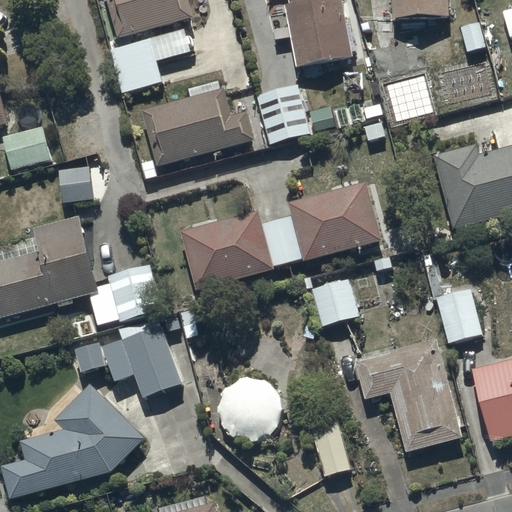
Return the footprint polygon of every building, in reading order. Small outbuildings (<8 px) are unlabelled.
[(191,0),(108,0),(118,37),(196,16),(191,0)] [(289,0),(291,4),(284,6),(297,66),(354,54),(342,0),(289,0)] [(446,20),(445,0),(388,0),(388,21),(446,20)] [(189,27),(111,49),(123,95),(164,84),(158,61),(195,51),(189,27)] [(419,41),(374,51),(384,94),(429,84),(419,41)] [(299,84),(257,95),(270,146),(312,135),(299,84)] [(225,86),(143,110),(159,166),(255,139),(248,112),(233,116),(225,86)] [(0,180),(54,164),(44,128),(0,140),(0,180)] [(511,214),(511,145),(479,153),(477,145),(434,156),(453,230),(511,214)] [(260,211),(183,231),(196,291),(276,271),(275,267),(304,259),(305,262),(383,241),(368,181),(290,201),(294,216),(263,224),(260,211)] [(0,315),(98,291),(80,215),(35,226),(37,238),(0,247),(0,315)] [(163,312),(152,266),(109,276),(110,284),(100,286),(102,295),(92,297),(97,315),(88,317),(91,327),(120,320),(120,322),(163,312)] [(360,317),(348,277),(310,289),(322,329),(360,317)] [(470,288),(437,297),(450,346),(482,338),(470,288)] [(186,384),(162,320),(120,330),(124,340),(104,347),(102,342),(73,349),(82,372),(109,366),(115,383),(135,376),(144,399),(186,384)] [(464,437),(437,338),(356,360),(367,400),(391,394),(407,453),(464,437)] [(511,358),(473,369),(492,441),(511,435),(511,358)] [(243,378),(240,379),(238,380),(235,381),(233,383),(230,384),(228,386),(226,388),(224,390),(223,392),(221,395),(220,397),(219,400),(218,403),(218,405),(217,408),(217,411),(218,414),(218,417),(219,419),(220,422),(221,425),(222,427),(224,429),(226,431),(228,433),(230,435),(232,437),(235,438),(237,440),(240,441),(242,441),(245,442),(248,442),(251,442),(254,442),(256,442),(259,441),(262,440),(264,439),(265,438),(267,437),(270,436),(272,434),(274,432),(275,430),(277,428),(278,426),(280,423),(281,421),(281,418),(282,416),(282,413),(283,410),(283,408),(282,405),(282,402),(281,400),(280,397),(279,395),(278,392),(276,390),(275,388),(273,386),(271,385),(269,383),(266,381),(264,380),(261,379),(259,378),(256,378),(254,377),(251,377),(248,377),(246,377),(243,378)] [(146,437),(90,384),(56,420),(62,429),(21,440),(26,460),(3,466),(12,499),(113,472),(146,437)] [(351,468),(337,416),(310,424),(323,476),(351,468)] [(217,511),(215,503),(208,505),(205,495),(161,508),(162,511),(217,511)]
